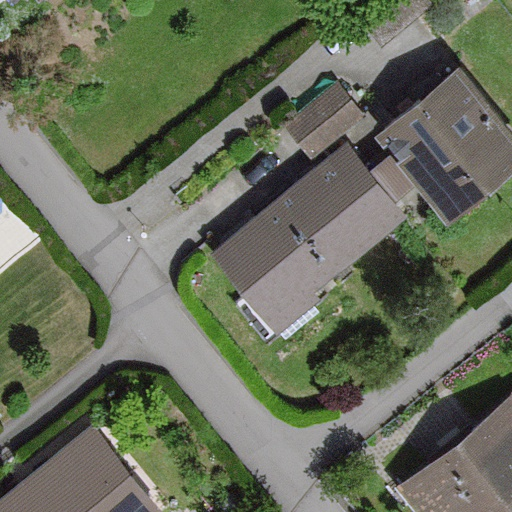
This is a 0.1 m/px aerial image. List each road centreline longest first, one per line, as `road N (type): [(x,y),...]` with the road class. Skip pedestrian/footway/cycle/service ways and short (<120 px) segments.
road 1 (residential): [(322,511),(0,116)]
road 2 (motorway): [(0,138),(228,0)]
